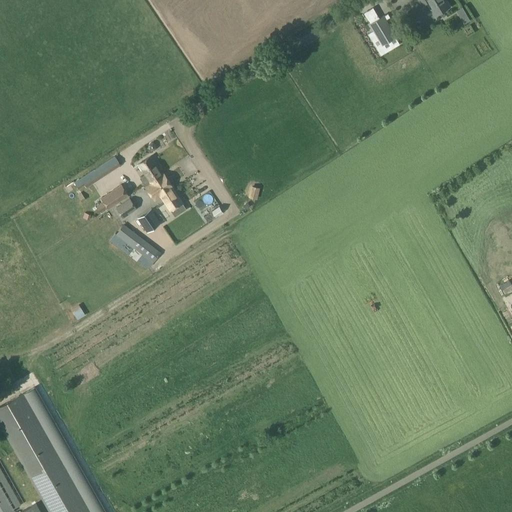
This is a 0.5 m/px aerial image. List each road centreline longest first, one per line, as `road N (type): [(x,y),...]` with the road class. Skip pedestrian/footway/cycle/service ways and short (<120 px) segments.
road 1 (unknown): [(177,117),(364,0)]
road 2 (unclassified): [(352,511),(511,423)]
